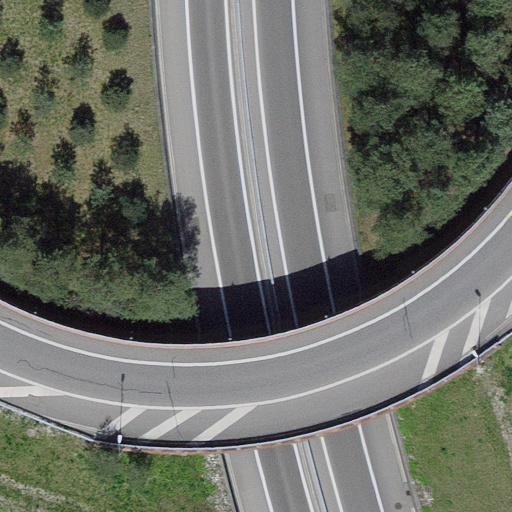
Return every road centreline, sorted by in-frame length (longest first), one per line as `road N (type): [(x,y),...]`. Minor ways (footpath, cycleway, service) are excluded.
road 1 (motorway): [(0,346),(85,379),(138,388),(243,387),(388,340),(444,307),(511,245)]
road 2 (motorway): [(362,511),(315,319),(274,0)]
road 3 (motorway): [(205,0),(229,232),(290,511)]
